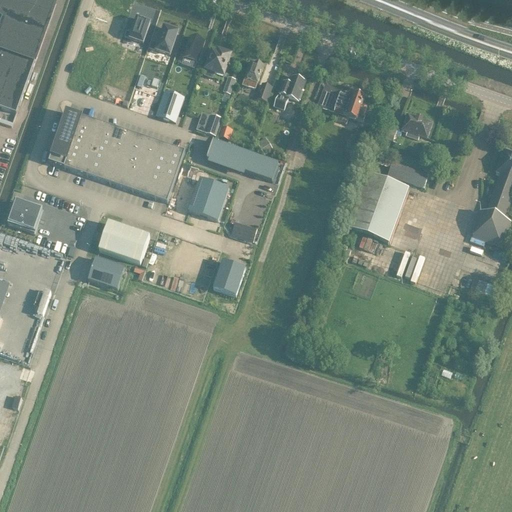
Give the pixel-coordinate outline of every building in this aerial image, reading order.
[(0,108),(16,114),(56,3),(48,0),(0,0),(0,14),(2,16),(6,19),(0,35),(0,108)] [(150,23),(136,18),(131,33),(126,31),(124,37),(142,43),(150,23)] [(177,32),(164,27),(158,44),(151,42),(149,48),(169,55),(177,32)] [(204,41),(189,36),(182,57),(197,62),(204,41)] [(206,72),(204,76),(213,79),(214,74),(223,78),(231,56),(218,51),(217,54),(212,52),(205,71),(206,72)] [(242,86),(248,88),(248,87),(255,89),(263,66),(262,65),(261,64),(258,63),(256,63),(255,63),(254,63),(251,62),(242,86)] [(302,92),(302,91),(305,81),(292,76),(290,83),(283,81),(274,107),(284,111),(288,99),(298,102),(298,100),(300,100),(302,92)] [(257,99),(266,102),(271,87),(263,84),(257,99)] [(322,109),(334,113),(342,116),(341,120),(347,122),(348,118),(357,121),(360,114),(363,115),(366,106),(362,105),(364,99),(354,96),(354,98),(341,93),(342,91),(330,87),(328,94),(322,92),(317,107),(322,109)] [(164,92),(156,117),(175,123),(183,98),(164,92)] [(61,139),(52,164),(64,168),(75,172),(87,176),(98,180),(109,184),(121,188),(132,191),(143,195),(155,199),(167,203),(175,178),(184,152),(172,148),(161,144),(149,140),(138,137),(127,133),(115,129),(104,125),(93,121),(81,117),(69,113),(61,139)] [(202,113),(200,120),(208,122),(204,133),(215,137),(221,120),(210,116),(202,113)] [(406,136),(418,140),(419,136),(427,139),(432,123),(407,114),(401,130),(407,132),(406,136)] [(0,118),(0,123),(12,127),(13,123),(0,118)] [(393,142),(396,131),(386,127),(385,131),(372,127),(369,135),(392,143),(393,142)] [(393,142),(397,144),(401,133),(396,131),(393,142)] [(278,165),(213,142),(213,141),(206,160),(207,160),(207,159),(209,160),(245,173),(272,182),(278,165)] [(265,141),(258,145),(264,154),(270,150),(265,141)] [(424,154),(431,156),(432,155),(438,157),(441,147),(435,144),(434,148),(426,145),(424,154)] [(500,174),(486,213),(480,211),(479,214),(480,215),(472,238),(501,248),(511,222),(504,220),(511,198),(511,153),(504,151),(496,173),(500,174)] [(387,176),(424,188),(429,175),(392,163),(387,176)] [(347,229),(389,244),(409,190),(367,175),(347,229)] [(228,190),(200,180),(189,212),(217,222),(228,190)] [(43,211),(16,202),(8,225),(34,235),(43,211)] [(140,266),(150,237),(108,222),(98,251),(140,266)] [(89,281),(117,291),(124,269),(95,259),(87,281),(89,281)] [(235,297),(245,269),(222,262),(212,290),(235,297)]
